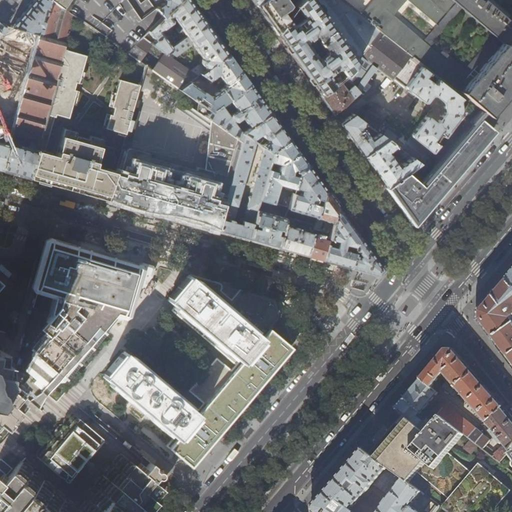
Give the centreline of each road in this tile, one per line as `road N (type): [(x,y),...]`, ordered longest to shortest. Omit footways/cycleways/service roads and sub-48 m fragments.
road 1 (secondary): [(218,0),(407,264)]
road 2 (primary): [(407,264),(199,511)]
road 3 (primary): [(275,508),(441,308)]
road 4 (primary): [(511,145),(407,264)]
